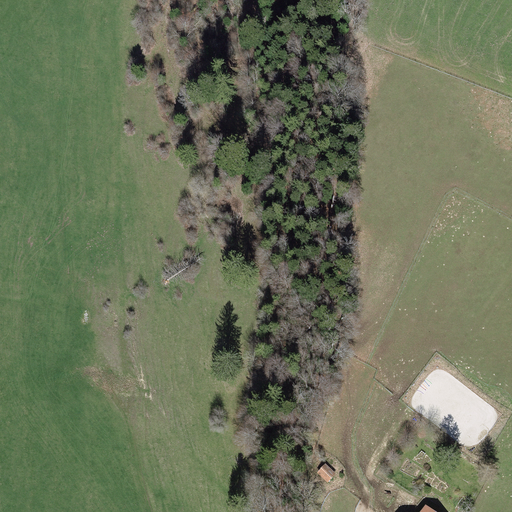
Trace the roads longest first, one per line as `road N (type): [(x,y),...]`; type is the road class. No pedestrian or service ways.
road 1 (track): [(511,278),(427,401),(401,425),(356,504)]
road 2 (track): [(85,331),(124,410),(153,511)]
